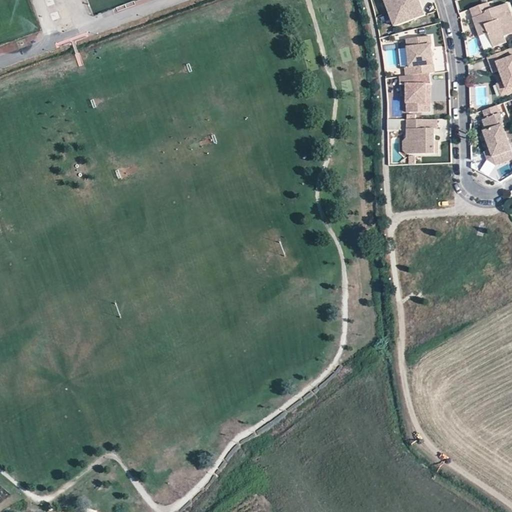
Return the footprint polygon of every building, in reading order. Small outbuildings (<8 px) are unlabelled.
[(425,16),(419,0),(385,0),(395,27),(425,16)] [(511,33),(511,17),(507,4),(490,10),(488,3),(470,9),(473,19),(472,19),(473,19),(479,17),(481,24),(475,26),(479,37),(488,34),(493,48),(506,43),(504,36),(511,33)] [(481,24),(479,17),(473,19),(475,26),(481,24)] [(432,35),(408,38),(413,74),(428,72),(429,72),(436,71),(432,35)] [(505,51),(488,57),(487,57),(493,73),(500,70),(508,93),(511,91),(511,57),(508,59),(505,51)] [(431,84),(429,72),(428,72),(413,74),(399,76),(400,84),(406,84),(407,112),(430,111),(430,102),(426,102),(426,84),(430,84),(431,84)] [(432,101),(447,100),(446,72),(431,72),(432,101)] [(508,93),(504,81),(497,84),(501,95),(508,93)] [(504,125),(497,106),(483,111),(486,119),(483,120),(487,131),(484,132),(491,151),(494,158),(502,155),(505,163),(511,160),(511,130),(506,133),(503,126),(504,125)] [(388,119),(388,130),(402,130),(402,119),(388,119)] [(437,120),(407,120),(407,139),(404,143),(404,151),(408,155),(439,154),(439,142),(435,142),(434,130),(437,130),(437,120)] [(494,158),(491,151),(484,153),(487,161),(497,166),(505,163),(502,155),(494,158)]
